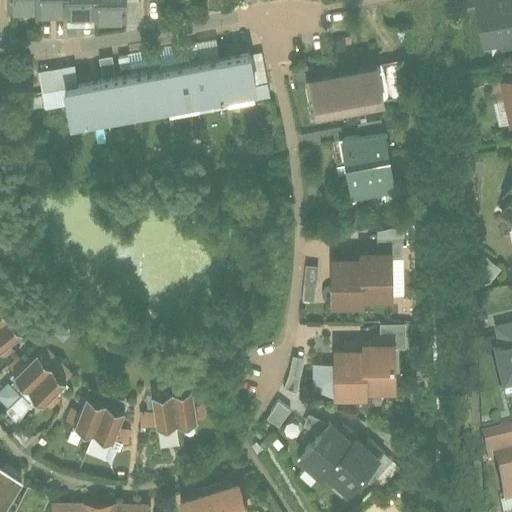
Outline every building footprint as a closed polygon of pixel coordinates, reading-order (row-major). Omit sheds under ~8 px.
[(10,0),(11,14),(36,13),(36,19),(67,17),(67,23),(93,22),(93,26),(127,24),(125,0),(10,0)] [(511,0),(462,0),(464,8),(475,6),(483,51),(511,45),(511,0)] [(75,67),(38,74),(44,111),(67,107),(70,121),(257,88),(251,53),(78,83),(75,67)] [(384,63),(361,68),(368,107),(392,102),(384,63)] [(361,68),(338,72),(345,111),(368,107),(361,68)] [(338,72),(315,76),(322,115),(345,111),(338,72)] [(511,82),(498,85),(508,129),(511,128),(511,82)] [(387,132),(341,142),(348,172),(394,162),(387,132)] [(394,162),(348,172),(354,202),(400,192),(394,162)] [(509,199),(499,216),(511,223),(511,179),(503,195),(509,199)] [(333,260),(333,309),(369,309),(369,301),(399,300),(399,232),(376,232),(376,249),(363,249),(363,260),(333,260)] [(7,317),(0,323),(0,348),(20,332),(7,317)] [(499,346),(492,348),(502,394),(511,392),(511,323),(494,328),(499,346)] [(336,351),(338,402),(370,401),(369,393),(399,392),(397,345),(406,345),(405,326),(380,327),(381,338),(366,339),(366,350),(336,351)] [(50,368),(35,353),(13,375),(28,390),(50,368)] [(302,392),(306,359),(293,357),(289,390),(302,392)] [(65,383),(50,368),(28,390),(43,405),(65,383)] [(193,391),(173,394),(179,429),(199,426),(193,391)] [(173,394),(154,397),(160,432),(179,429),(173,394)] [(110,405),(90,399),(80,428),(100,435),(110,405)] [(285,427),(293,408),(279,403),(271,422),(285,427)] [(130,412),(110,405),(100,435),(121,442),(130,412)] [(511,420),(480,428),(485,453),(493,451),(503,499),(511,496),(511,420)] [(336,427),(299,461),(322,485),(329,479),(352,503),(388,469),(363,443),(357,449),(336,427)] [(0,463),(0,511),(8,511),(27,480),(0,463)] [(207,490),(213,511),(243,511),(236,482),(207,490)] [(178,498),(182,511),(213,511),(207,490),(178,498)]
